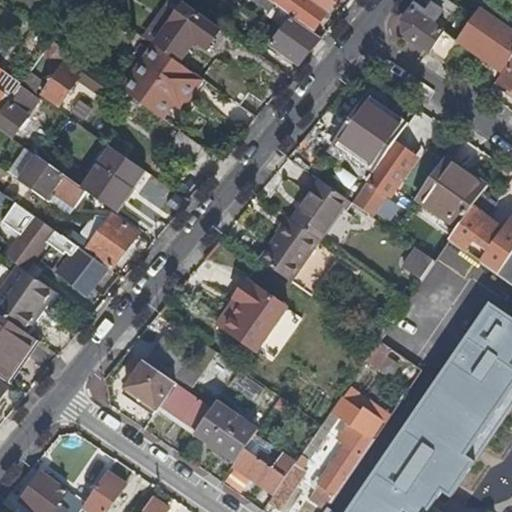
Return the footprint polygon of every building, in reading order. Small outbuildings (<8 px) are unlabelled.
[(179,0),(172,0),(144,39),(153,45),(154,46),(185,4),(179,0)] [(312,33),(327,12),(310,0),(265,0),(274,6),(292,19),(312,33)] [(310,0),(327,12),(335,0),(310,0)] [(425,14),(430,8),(419,0),(418,0),(414,5),(425,14)] [(454,6),(446,0),(434,0),(451,11),(454,6)] [(206,47),(220,29),(185,4),(154,46),(176,62),(194,38),(206,47)] [(425,14),(414,5),(401,22),(404,37),(442,63),(456,43),(443,34),(444,33),(434,25),(443,14),(432,5),(430,8),(425,14)] [(285,27),(292,19),(274,6),(267,15),(285,27)] [(459,38),(504,69),(511,58),(511,32),(479,10),(459,38)] [(270,45),(298,65),(320,39),(312,33),(292,19),(285,27),(270,45)] [(97,89),(105,79),(67,52),(51,41),(43,51),(62,65),(41,95),(59,107),(80,77),(97,89)] [(187,100),(202,80),(176,62),(154,46),(153,45),(121,90),(161,118),(171,104),(179,94),(187,100)] [(511,64),(499,83),(511,92),(511,64)] [(0,112),(19,86),(20,84),(0,69),(0,112)] [(43,83),(28,72),(20,84),(35,94),(43,83)] [(38,100),(19,86),(0,112),(0,130),(3,133),(11,138),(38,100)] [(187,100),(179,94),(171,104),(180,111),(187,100)] [(80,98),(71,110),(82,118),(90,106),(80,98)] [(337,137),(377,165),(402,130),(361,102),(337,137)] [(193,163),(204,148),(179,131),(169,146),(193,163)] [(370,182),(367,179),(351,202),(352,203),(372,217),(415,156),(397,144),(370,182)] [(56,171),(64,160),(43,145),(36,156),(37,157),(56,171)] [(112,149),(84,190),(91,195),(113,210),(141,169),(112,149)] [(87,200),(91,195),(84,190),(56,171),(37,157),(21,181),(50,202),(55,194),(75,208),(83,197),(87,200)] [(454,172),(456,169),(442,159),(416,196),(435,210),(458,226),(470,207),(471,206),(482,191),(454,172)] [(454,172),(482,191),(485,185),(458,166),(456,169),(454,172)] [(336,167),(330,180),(350,190),(356,178),(336,167)] [(296,206),(300,209),(320,181),(316,177),(296,206)] [(340,209),(347,199),(320,181),(300,209),(291,221),(318,240),(340,209)] [(345,212),(352,203),(351,202),(347,199),(340,209),(345,212)] [(464,251),(470,242),(487,254),(489,253),(504,263),(511,251),(511,218),(504,228),(471,206),(470,207),(458,226),(453,232),(448,240),(464,251)] [(458,226),(435,210),(431,217),(453,232),(458,226)] [(91,216),(72,243),(85,252),(87,250),(112,270),(138,234),(112,215),(91,216)] [(93,264),(96,260),(85,252),(72,243),(34,216),(5,257),(19,267),(26,272),(46,243),(63,256),(65,253),(70,256),(56,274),(86,297),(105,273),(93,264)] [(291,221),(288,219),(260,260),(290,281),(310,295),(338,254),(318,240),(291,221)] [(404,262),(423,275),(434,260),(415,247),(404,262)] [(511,255),(498,275),(511,284),(511,255)] [(0,315),(25,333),(54,292),(26,272),(19,267),(0,294),(0,315)] [(286,309),(246,280),(233,298),(241,304),(224,328),(256,352),(286,309)] [(241,304),(233,298),(216,323),(224,328),(241,304)] [(511,511),(511,320),(490,306),(348,511),(511,511)] [(0,377),(5,381),(34,339),(25,333),(0,315),(0,377)] [(190,392),(217,354),(199,341),(190,354),(164,336),(146,361),(190,392)] [(376,369),(389,350),(377,342),(364,361),(376,369)] [(160,405),(195,431),(212,407),(190,392),(146,361),(127,388),(157,409),(160,405)] [(262,388),(237,372),(227,385),(252,402),(262,388)] [(0,383),(0,400),(8,389),(0,383)] [(351,437),(322,480),(315,489),(309,498),(325,509),(367,447),(364,445),(381,420),(372,414),(377,407),(350,389),(334,413),(348,422),(343,430),(351,437)] [(274,406),(282,411),(288,403),(280,398),(274,406)] [(257,430),(216,402),(212,407),(195,431),(193,434),(235,462),(244,449),(257,430)] [(296,420),(301,412),(288,403),(282,411),(296,420)] [(328,429),(322,424),(320,426),(296,462),(293,467),(273,495),(267,503),(279,511),(305,472),(300,469),(328,429)] [(263,462),(244,449),(235,462),(231,467),(273,495),(293,467),(296,462),(283,453),(277,463),(267,456),(263,462)] [(104,511),(109,504),(115,496),(123,484),(105,472),(83,505),(81,507),(87,511),(104,511)] [(62,511),(65,509),(56,503),(64,491),(40,473),(19,501),(33,511),(62,511)] [(310,486),(315,489),(322,480),(316,476),(310,486)] [(83,505),(64,491),(56,503),(65,509),(62,511),(77,511),(81,507),(83,505)] [(119,499),(115,496),(109,504),(114,507),(119,499)] [(164,511),(167,509),(151,498),(141,511),(164,511)]
